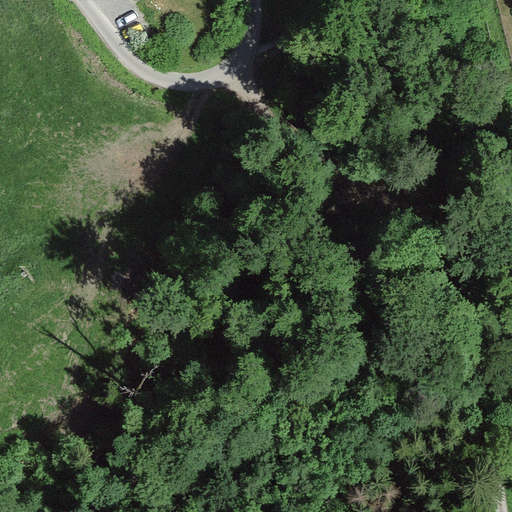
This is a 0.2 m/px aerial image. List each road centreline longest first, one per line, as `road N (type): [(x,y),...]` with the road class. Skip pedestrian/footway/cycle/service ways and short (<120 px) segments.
road 1 (track): [(228,69),(253,105),(302,148),(385,191),(426,243),(459,317),(500,511)]
road 2 (residential): [(254,0),(245,51),(228,69),(179,81),(134,61),(83,0)]
road 3 (track): [(245,51),(356,0)]
